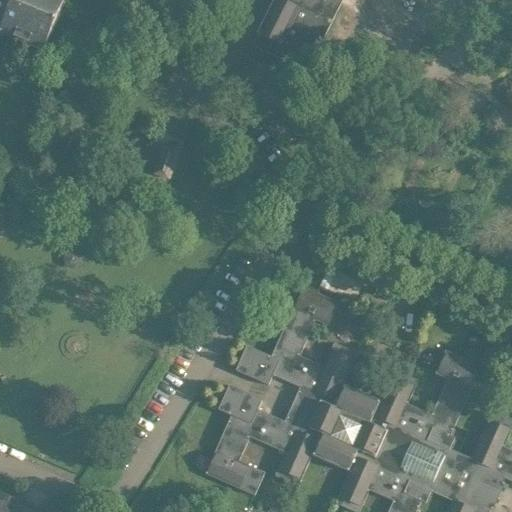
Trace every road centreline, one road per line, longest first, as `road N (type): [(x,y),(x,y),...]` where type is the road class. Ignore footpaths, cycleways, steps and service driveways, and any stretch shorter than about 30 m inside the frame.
road 1 (residential): [(0,463),(106,508),(125,495),(292,213)]
road 2 (residential): [(292,213),(332,152),(387,93),(505,0)]
road 3 (residential): [(292,213),(122,0)]
road 4 (residential): [(511,310),(292,213)]
